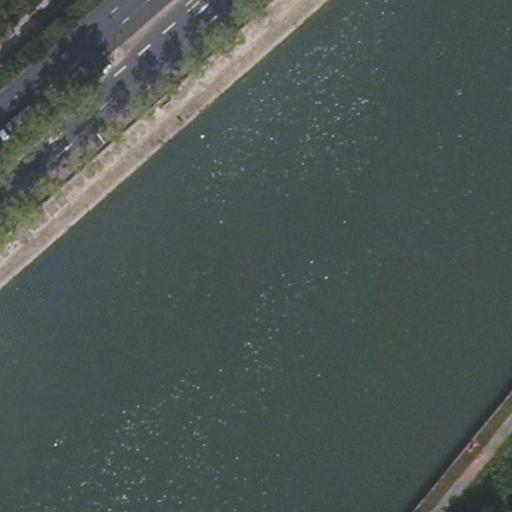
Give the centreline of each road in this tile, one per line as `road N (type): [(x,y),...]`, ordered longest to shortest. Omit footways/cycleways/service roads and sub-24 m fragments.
road 1 (primary): [(0,198),(220,0)]
road 2 (primary): [(135,0),(0,120)]
